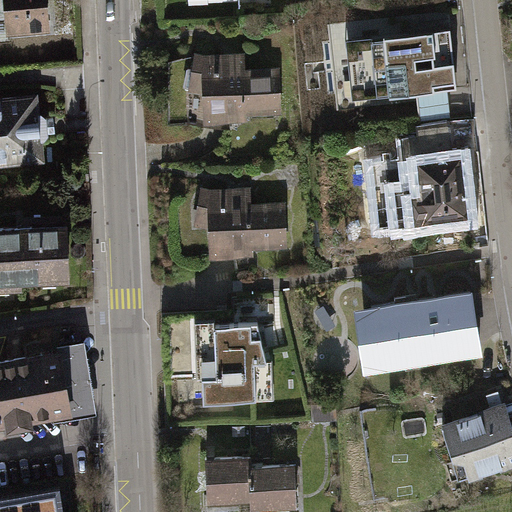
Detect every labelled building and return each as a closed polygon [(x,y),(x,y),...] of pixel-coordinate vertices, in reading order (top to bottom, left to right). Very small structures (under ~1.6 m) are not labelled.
[(50,0),(0,0),(0,43),(10,43),(9,34),(14,34),(53,31),(50,0)] [(456,34),(366,44),(372,103),(462,94),(456,34)] [(284,68),(204,72),(207,125),(287,121),(284,68)] [(40,94),(0,98),(0,169),(47,164),(45,143),(52,139),(50,118),(42,111),(40,94)] [(471,145),(371,154),(378,233),(478,224),(471,145)] [(291,194),(209,192),(208,255),(290,256),(291,194)] [(71,224),(0,226),(0,288),(73,287),(71,224)] [(471,291),(352,309),(362,374),(481,355),(471,291)] [(261,330),(203,331),(205,391),(263,390),(261,330)] [(0,429),(72,418),(76,417),(97,414),(85,341),(59,345),(60,351),(0,361),(0,429)] [(511,418),(506,403),(442,426),(460,488),(511,472),(511,418)] [(255,457),(205,459),(207,511),(256,511),(255,474),(255,457)] [(299,511),(299,472),(255,474),(256,511),(299,511)] [(69,511),(65,487),(0,498),(0,511),(69,511)]
